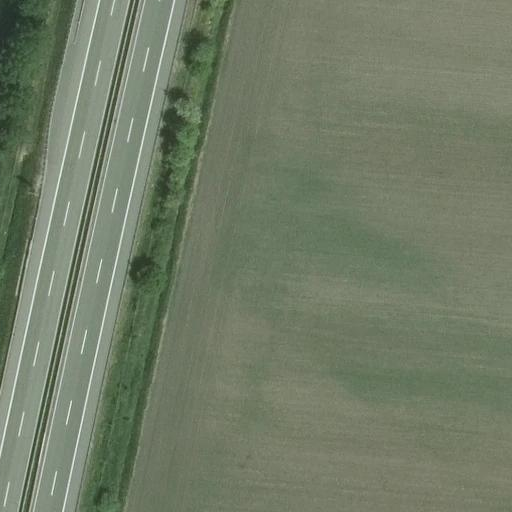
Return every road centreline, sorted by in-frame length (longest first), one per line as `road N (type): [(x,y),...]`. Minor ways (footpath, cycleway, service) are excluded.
road 1 (motorway): [(116,0),(7,511)]
road 2 (motorway): [(53,511),(159,0)]
